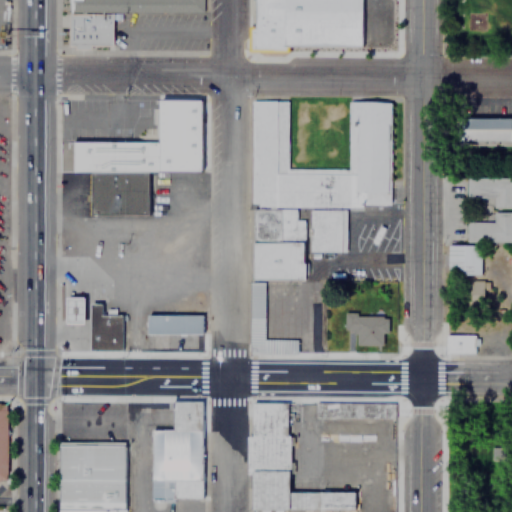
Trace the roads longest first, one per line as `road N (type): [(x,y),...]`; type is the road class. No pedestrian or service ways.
road 1 (residential): [(511,77),(31,76)]
road 2 (residential): [(220,376),(228,0)]
road 3 (trunk): [(33,376),(31,0)]
road 4 (tertiary): [(426,375),(424,0)]
road 5 (tertiary): [(220,376),(511,376)]
road 6 (tertiary): [(423,511),(426,375)]
road 7 (residential): [(221,511),(220,376)]
road 8 (trunk): [(33,511),(33,376)]
